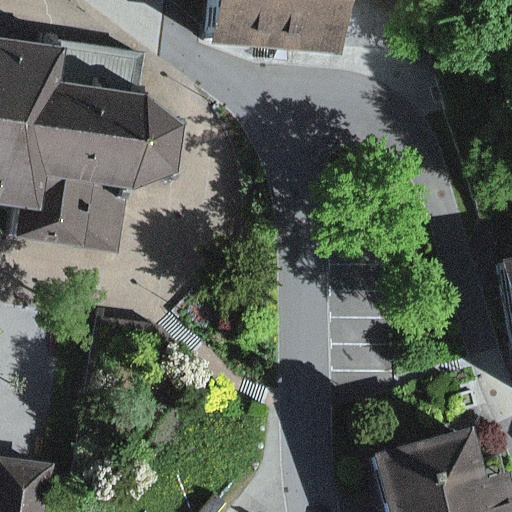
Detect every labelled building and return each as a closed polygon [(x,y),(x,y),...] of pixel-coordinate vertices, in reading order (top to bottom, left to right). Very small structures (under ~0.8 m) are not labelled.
[(340,0),(224,0),(221,35),(337,44),(340,0)] [(0,241),(2,242),(120,259),(129,196),(173,180),(181,120),(144,87),(149,37),(56,24),(0,17),(0,241)] [(511,268),(502,271),(511,320),(511,268)] [(359,459),(374,511),(511,511),(500,471),(470,480),(455,430),(359,459)] [(46,511),(52,466),(0,459),(0,511),(46,511)]
